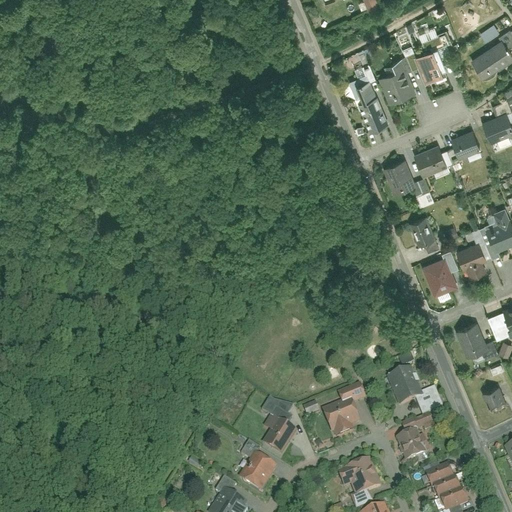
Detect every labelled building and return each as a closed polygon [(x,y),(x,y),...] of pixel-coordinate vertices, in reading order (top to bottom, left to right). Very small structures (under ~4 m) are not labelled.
[(376,0),(364,0),(368,9),(379,5),(376,0)] [(484,41),(498,32),(493,23),(479,32),(484,41)] [(421,39),(425,50),(435,46),(451,39),(446,28),(421,39)] [(503,38),(509,47),(511,44),(511,30),(510,28),(501,34),(503,38)] [(471,57),(483,77),(511,59),(511,52),(509,47),(503,38),(471,57)] [(419,65),(426,82),(446,74),(435,46),(425,50),(414,54),(419,65)] [(412,67),(419,65),(414,54),(413,51),(406,53),(407,55),(412,67)] [(407,69),(412,67),(407,55),(391,61),(395,69),(397,74),(407,69)] [(417,91),(407,69),(397,74),(395,69),(379,76),(390,102),(417,91)] [(362,100),(377,94),(370,77),(355,83),(362,100)] [(370,129),(388,122),(377,94),(362,100),(358,101),(370,129)] [(492,105),(496,114),(507,109),(511,107),(507,98),(492,105)] [(482,120),(491,142),(511,133),(511,122),(507,109),(496,114),(482,120)] [(460,156),(481,147),(473,127),(451,137),(455,145),(460,156)] [(424,174),(448,164),(442,151),(439,142),(415,152),(424,174)] [(453,159),(460,156),(455,145),(448,148),(453,159)] [(453,159),(448,148),(442,151),(448,164),(453,161),(453,159)] [(414,185),(416,184),(415,180),(405,157),(383,166),(394,193),(414,185)] [(424,176),(415,180),(416,184),(414,185),(422,205),(434,199),(424,176)] [(486,227),(495,249),(497,248),(511,241),(511,220),(510,216),(509,217),(505,206),(493,211),(498,223),(486,227)] [(427,214),(409,221),(418,244),(424,241),(436,236),(427,214)] [(497,248),(495,249),(486,227),(485,224),(479,226),(484,238),(491,255),(492,257),(500,254),(497,248)] [(486,257),(491,255),(484,238),(479,226),(473,229),(477,241),(479,241),(486,257)] [(440,245),(436,236),(424,241),(428,250),(440,245)] [(477,241),(456,250),(467,277),(486,269),(482,261),(487,259),(486,257),(479,241),(477,241)] [(445,255),(451,269),(459,266),(451,248),(444,251),(445,255)] [(422,265),(434,295),(458,285),(451,269),(445,255),(422,265)] [(488,316),(497,338),(511,332),(511,330),(511,328),(504,310),(488,316)] [(456,329),(467,355),(488,346),(486,341),(478,320),(456,329)] [(493,339),(486,341),(488,346),(491,354),(498,351),(493,339)] [(500,354),(510,357),(511,348),(511,343),(504,341),(500,354)] [(493,375),(504,371),(501,363),(490,367),(493,375)] [(423,395),(422,391),(411,366),(387,376),(399,405),(415,398),(423,395)] [(351,400),(352,403),(366,397),(359,382),(337,392),(340,401),(342,404),(351,400)] [(491,412),(508,406),(499,384),(482,391),(491,412)] [(415,398),(423,416),(431,413),(443,407),(434,386),(422,391),(423,395),(415,398)] [(271,414),(288,425),(293,416),(289,414),(293,407),(270,397),(262,409),(271,414)] [(351,425),(360,421),(352,403),(351,400),(342,404),(340,401),(321,409),(331,433),(333,432),(335,438),(353,430),(351,425)] [(307,416),(319,411),(315,401),(303,407),(307,416)] [(402,425),(406,434),(416,430),(434,422),(431,413),(423,416),(402,425)] [(262,443),(282,456),(298,431),(288,425),(271,414),(263,426),(270,431),(262,443)] [(406,462),(426,453),(416,430),(406,434),(396,438),(406,462)] [(241,453),(250,459),(255,452),(258,446),(249,440),(241,453)] [(260,491),(276,465),(255,452),(250,459),(239,478),(260,491)] [(356,495),(381,485),(370,457),(336,471),(343,487),(351,484),(356,495)] [(432,487),(452,478),(446,463),(424,472),(430,487),(432,487)] [(224,488),(231,492),(236,483),(224,476),(219,485),(224,488)] [(439,499),(460,490),(454,477),(452,478),(432,487),(437,500),(439,499)] [(241,511),(247,503),(231,492),(224,488),(209,511),(241,511)] [(460,506),(468,502),(462,489),(460,490),(439,499),(445,511),(449,510),(460,506)] [(360,511),(387,511),(384,502),(360,511)]
